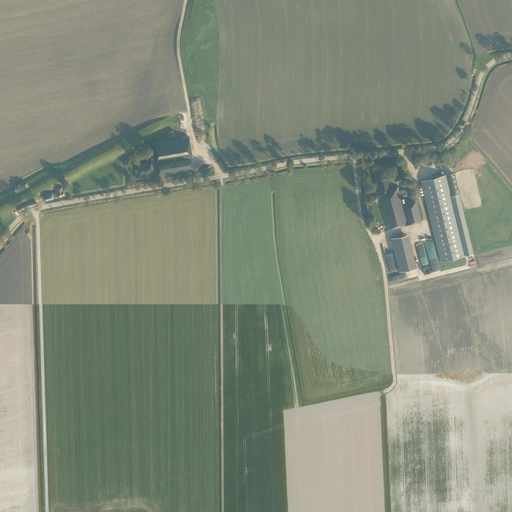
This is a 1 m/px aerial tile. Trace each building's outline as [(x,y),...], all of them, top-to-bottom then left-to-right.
[(144,173),(153,172),(152,169),(157,168),(158,176),(162,175),(195,170),(189,137),(153,143),(156,161),(150,162),(149,161),(146,162),(139,164),(141,174),(142,174),(144,174),(144,173)] [(447,174),(452,194),(458,192),(454,172),(447,174)] [(421,180),(440,261),(465,255),(446,174),(421,180)] [(389,228),(422,220),(416,199),(402,203),(398,186),(389,188),(386,177),(378,178),(382,196),(381,197),(383,202),(382,202),(389,228)] [(65,195),(63,189),(62,186),(56,188),(57,191),(56,191),(57,192),(54,193),(54,192),(45,194),(46,200),(55,197),(55,196),(57,196),(58,197),(65,195)] [(413,260),(408,233),(391,236),(394,252),(397,252),(397,256),(404,255),(405,262),(413,260)] [(427,249),(434,248),(433,237),(425,239),(427,249)] [(390,271),(397,270),(395,259),(395,255),(389,256),(389,258),(387,259),(388,261),(390,271)]
